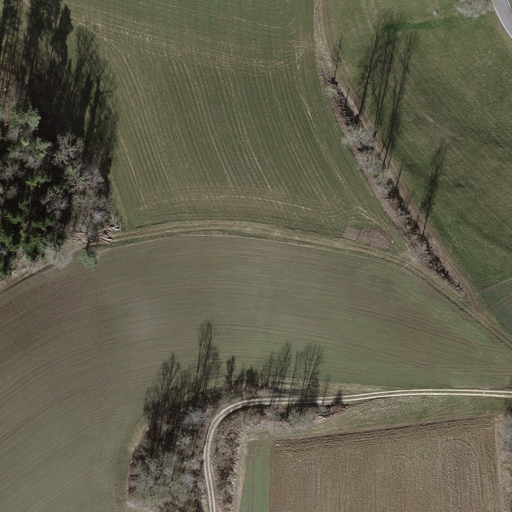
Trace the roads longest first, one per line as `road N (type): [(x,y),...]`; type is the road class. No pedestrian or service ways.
road 1 (track): [(511,343),(396,256),(262,228),(208,224),(130,233),(68,250),(0,286)]
road 2 (track): [(511,394),(249,399),(211,426),(213,511)]
